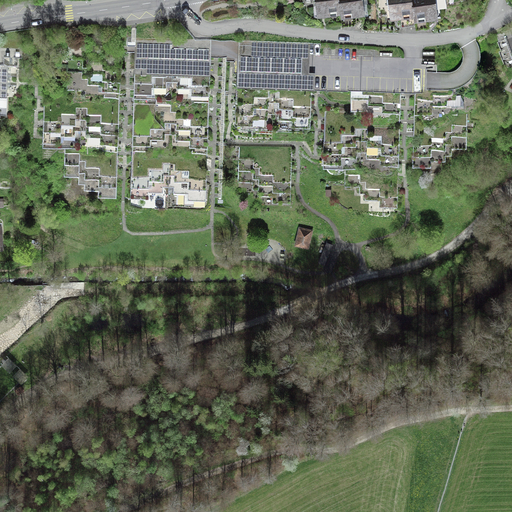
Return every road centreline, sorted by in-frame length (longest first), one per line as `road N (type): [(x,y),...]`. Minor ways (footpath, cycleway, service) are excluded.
road 1 (unclassified): [(511,198),(442,255),(93,365),(0,415)]
road 2 (track): [(118,511),(243,458),(335,447),(467,406),(511,375)]
road 3 (residential): [(488,25),(441,39),(262,25),(209,29),(183,0)]
road 4 (tertiary): [(0,25),(168,0)]
